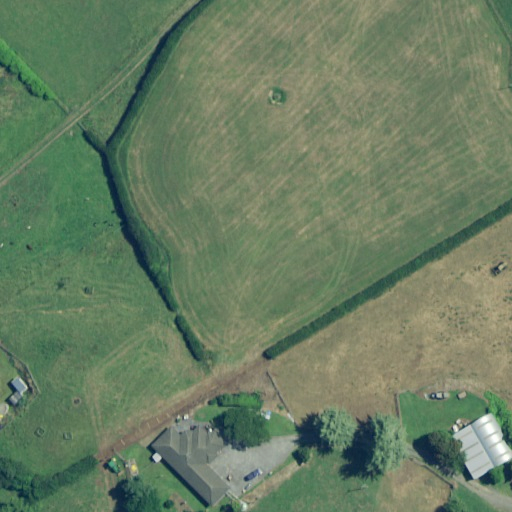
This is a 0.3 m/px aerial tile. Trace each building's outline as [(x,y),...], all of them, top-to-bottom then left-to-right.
[(19,376),(11,382),(21,394),(29,388),(19,376)] [(23,399),(16,392),(8,400),(15,407),(23,399)] [(473,425),(497,468),(511,459),(511,449),(492,414),(473,425)] [(195,432),(190,427),(180,437),(171,428),(153,447),(215,507),(233,488),(210,466),(229,446),(204,422),(195,432)] [(497,468),(473,425),(452,437),(476,480),(497,468)]
